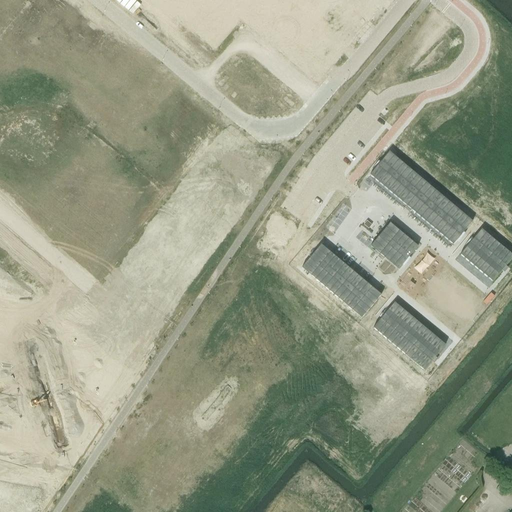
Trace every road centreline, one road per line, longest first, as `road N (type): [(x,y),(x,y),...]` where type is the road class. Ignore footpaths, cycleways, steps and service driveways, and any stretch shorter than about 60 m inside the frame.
road 1 (tertiary): [(138,326),(413,0)]
road 2 (tertiary): [(385,0),(124,314)]
road 3 (track): [(239,120),(97,0)]
road 4 (track): [(200,88),(311,0)]
road 5 (residential): [(0,209),(96,292)]
road 6 (tertiary): [(47,405),(86,386),(138,326)]
